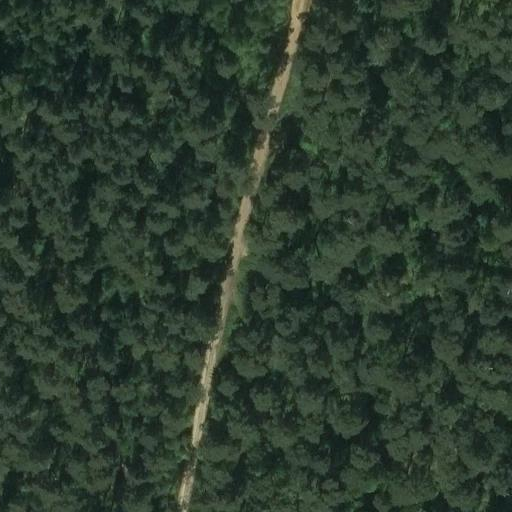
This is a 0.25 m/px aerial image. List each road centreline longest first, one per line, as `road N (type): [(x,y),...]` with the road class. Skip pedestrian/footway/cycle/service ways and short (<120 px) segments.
road 1 (track): [(319,0),(190,511)]
road 2 (track): [(0,85),(142,511)]
